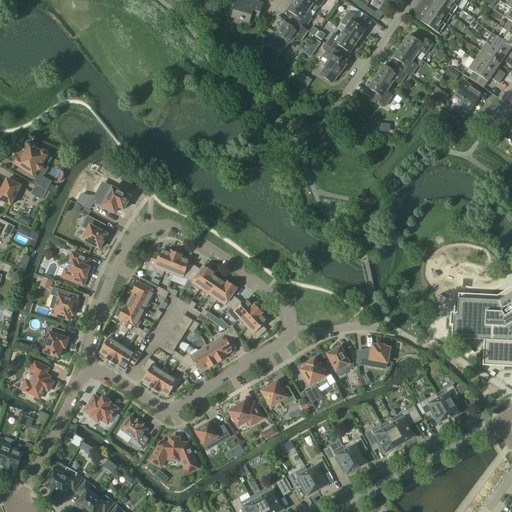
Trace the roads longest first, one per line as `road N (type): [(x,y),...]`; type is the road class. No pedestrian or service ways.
road 1 (residential): [(90,370),(164,410),(289,338),(290,328),(284,309),(248,276),(183,233),(150,227),(127,244),(98,309),(88,358)]
road 2 (residential): [(499,421),(335,511)]
road 3 (residential): [(90,370),(20,502)]
road 4 (residential): [(341,102),(411,0)]
